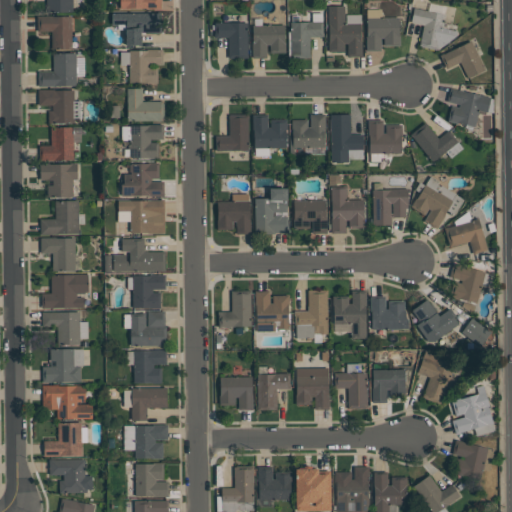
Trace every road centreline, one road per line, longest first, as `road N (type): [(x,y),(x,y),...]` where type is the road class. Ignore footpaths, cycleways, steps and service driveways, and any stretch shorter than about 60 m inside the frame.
road 1 (residential): [(9,0),(15,511)]
road 2 (residential): [(193,0),(198,511)]
road 3 (residential): [(198,442),(413,440)]
road 4 (residential): [(195,90),(409,87)]
road 5 (residential): [(197,268),(411,265)]
